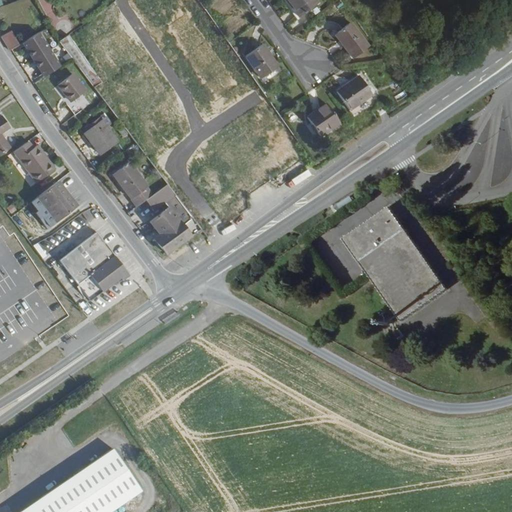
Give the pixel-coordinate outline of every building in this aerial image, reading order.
[(310,0),(285,0),(283,2),(298,22),(317,8),(310,0)] [(129,27),(144,47),(130,26),(129,27)] [(349,29),(333,41),(351,65),(366,53),(349,29)] [(0,38),(0,39),(8,53),(21,46),(22,45),(14,31),(0,38)] [(21,46),(31,63),(48,54),(37,37),(22,45),(21,46)] [(87,88),(95,82),(67,41),(58,47),(59,49),(87,88)] [(261,49),(245,62),(261,84),(276,73),(266,59),(268,58),(261,49)] [(31,63),(42,81),(58,72),(48,54),(31,63)] [(131,126),(169,99),(150,72),(112,99),(131,126)] [(69,79),(54,89),(66,106),(63,109),(71,120),(85,109),(77,98),(81,95),(69,79)] [(360,81),(339,96),(350,114),(373,99),(360,81)] [(328,109),(309,122),(321,140),(341,127),(328,109)] [(91,118),(75,131),(77,133),(77,135),(95,158),(111,145),(91,118)] [(25,150),(11,160),(33,191),(52,178),(34,154),(30,156),(25,150)] [(108,179),(133,211),(142,205),(150,199),(124,166),(108,179)] [(55,190),(28,209),(47,235),(73,215),(55,190)] [(195,235),(194,233),(163,190),(150,199),(142,205),(151,217),(162,210),(166,214),(147,228),(156,241),(151,245),(162,260),(195,235)] [(445,291),(388,209),(343,241),(400,323),(445,291)] [(32,246),(40,257),(44,254),(36,243),(32,246)] [(95,244),(58,271),(86,311),(110,293),(112,295),(124,286),(95,244)] [(113,450),(23,511),(110,511),(141,491),(113,450)]
